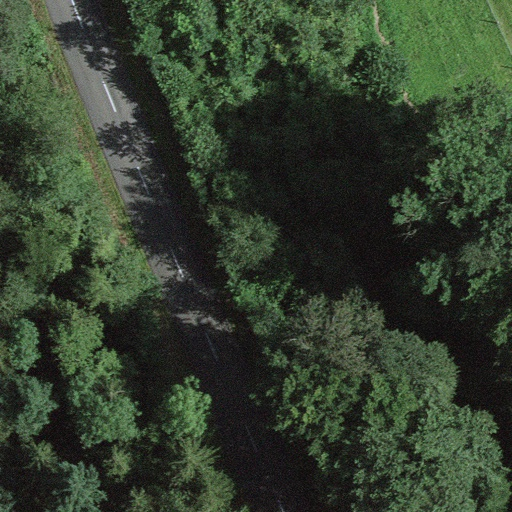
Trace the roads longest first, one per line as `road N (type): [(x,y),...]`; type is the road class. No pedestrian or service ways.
road 1 (tertiary): [(284,511),(72,0)]
road 2 (track): [(0,175),(168,511)]
